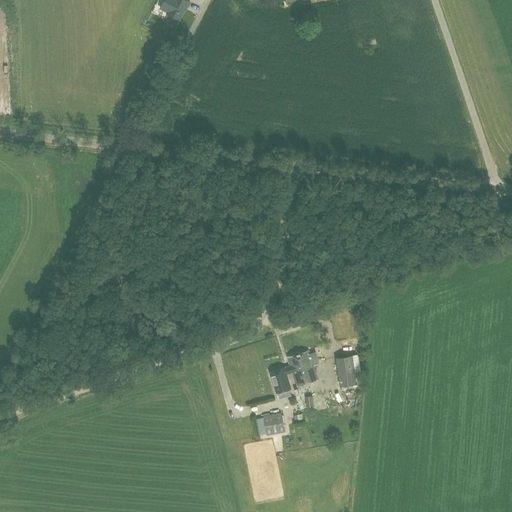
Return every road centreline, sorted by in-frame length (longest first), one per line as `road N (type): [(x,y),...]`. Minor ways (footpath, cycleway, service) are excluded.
road 1 (unclassified): [(0,421),(263,323),(277,292),(293,163)]
road 2 (unclassified): [(293,163),(0,132)]
road 3 (track): [(20,410),(16,375),(26,346),(130,147)]
road 4 (unclassified): [(511,188),(293,163)]
